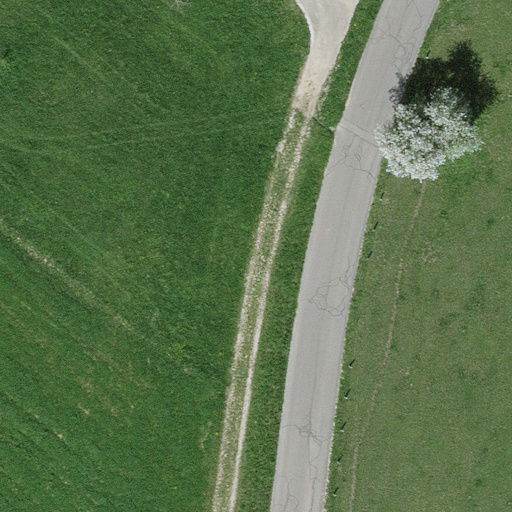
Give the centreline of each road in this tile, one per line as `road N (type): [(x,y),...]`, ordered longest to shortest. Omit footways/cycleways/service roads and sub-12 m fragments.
road 1 (tertiary): [(298,511),(339,226),(411,0)]
road 2 (track): [(343,0),(287,195),(233,511)]
